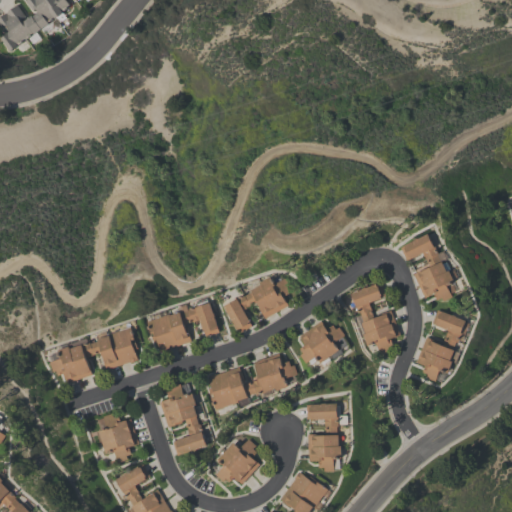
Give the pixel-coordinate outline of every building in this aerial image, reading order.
[(65,0),(69,6),(61,11),(62,13),(53,19),(52,18),(47,22),(48,23),(33,34),(32,33),(16,44),(16,45),(9,50),(0,37),(7,33),(6,32),(8,31),(6,28),(0,32),(0,15),(17,4),(25,16),(21,19),(22,21),(26,18),(29,16),(29,17),(31,15),(31,16),(37,12),(35,9),(32,10),(25,0),(65,0)] [(399,247),(404,244),(403,243),(413,238),(413,237),(417,235),(418,236),(428,231),(437,251),(436,252),(440,260),(442,258),(447,269),(449,268),(454,279),(446,283),(452,295),(443,299),(441,296),(437,298),(434,292),(424,296),(412,273),(429,265),(426,258),(425,258),(422,251),(405,259),(399,247)] [(223,304),(243,293),(243,295),(251,291),(250,289),(260,284),(258,281),(270,275),(274,282),(284,277),(289,286),(286,288),(288,292),(283,295),(286,301),(285,301),(287,304),(263,317),(256,304),(259,303),(257,300),(248,305),(248,306),(243,309),(249,320),(248,321),(251,325),(238,332),(237,328),(236,329),(223,304)] [(366,343),(363,333),(364,332),(361,322),(362,321),(357,307),(355,308),(354,305),(355,304),(350,291),(379,281),(384,295),(367,301),(373,316),(390,309),(399,334),(394,336),(394,335),(387,337),(388,339),(390,338),(394,347),(379,352),(375,340),(366,343)] [(159,350),(156,342),(153,342),(151,336),(153,335),(152,331),(150,332),(146,320),(168,313),(179,310),(180,312),(188,309),(187,307),(209,300),(213,311),(214,311),(215,315),(214,315),(218,327),(217,327),(218,331),(206,335),(204,331),(203,331),(199,319),(192,321),(192,320),(183,323),(186,331),(187,331),(190,339),(189,339),(189,341),(159,350)] [(425,335),(443,342),(448,327),(431,321),(436,308),(441,310),(441,309),(451,313),(452,312),(456,313),(456,314),(466,318),(458,340),(456,340),(454,347),(455,347),(451,358),(453,358),(449,370),(440,366),(435,379),(426,376),(428,372),(423,370),(425,364),(428,365),(429,363),(422,361),(421,362),(416,360),(425,335)] [(298,335),(320,320),(322,323),(323,322),(327,328),(332,324),(335,328),(338,326),(343,334),(334,341),(339,348),(320,362),(315,354),(314,355),(316,359),(310,363),(307,360),(304,362),(298,354),(302,352),(298,348),(304,343),(298,335)] [(129,322),(134,338),(131,338),(132,341),(134,340),(137,347),(134,348),(137,357),(135,358),(136,360),(129,362),(129,360),(105,368),(101,354),(102,354),(101,350),(93,353),(93,354),(86,356),(92,374),(66,382),(63,372),(56,374),(54,370),(51,371),(48,362),(59,356),(57,348),(68,344),(67,343),(86,337),(87,341),(89,340),(90,342),(98,339),(97,337),(119,329),(118,326),(129,322)] [(287,385),(276,388),(275,386),(254,394),(254,392),(247,395),(247,396),(236,400),(236,401),(214,409),(207,388),(210,387),(207,377),(208,376),(207,375),(214,373),(214,374),(237,366),(243,384),(251,381),(259,378),(253,361),(278,352),(281,362),(288,360),(290,365),(293,364),(296,373),(284,377),(287,385)] [(206,444),(176,454),(171,441),(176,439),(176,438),(188,434),(186,428),(187,428),(184,418),(180,419),(181,421),(167,426),(158,400),(168,397),(166,391),(171,389),(170,386),(179,383),(183,394),(191,391),(195,403),(193,404),(196,414),(195,415),(197,423),(199,423),(201,430),(202,429),(206,444)] [(308,433),(326,432),(326,425),(325,425),(325,417),(307,417),(306,403),(311,403),(311,402),(322,402),(322,401),(327,401),(327,402),(338,402),(338,425),(337,425),(337,432),(339,432),(339,443),(342,443),(342,456),(334,456),(334,470),(324,470),(324,466),(319,466),(319,460),(321,460),(321,458),(314,458),(314,459),(308,459),(308,433)] [(129,417),(138,443),(132,445),(132,444),(125,446),(128,454),(125,454),(126,458),(117,461),(113,449),(105,452),(98,429),(101,428),(100,427),(105,425),(102,415),(117,410),(120,420),(129,417)] [(241,482),(232,473),(231,474),(233,476),(229,480),(225,476),(221,480),(216,476),(217,475),(215,473),(224,463),(217,456),(232,440),(239,446),(248,437),(255,444),(253,447),(257,451),(252,456),(259,462),(241,482)] [(156,488),(170,510),(170,509),(171,511),(133,511),(130,506),(132,505),(127,498),(126,499),(118,487),(120,486),(115,478),(141,462),(149,475),(133,485),(137,491),(137,492),(141,499),(151,493),(150,492),(156,488)] [(328,487),(313,507),(312,506),(307,511),(268,511),(270,509),(274,511),(275,511),(276,511),(291,511),(295,507),(293,505),(292,506),(280,498),(294,478),(293,477),(299,470),(313,480),(314,478),(328,487)] [(0,475),(3,478),(2,480),(10,489),(16,495),(15,497),(20,502),(22,501),(30,508),(31,508),(34,511),(10,511),(12,510),(7,504),(6,505),(1,499),(0,499),(0,475)]
